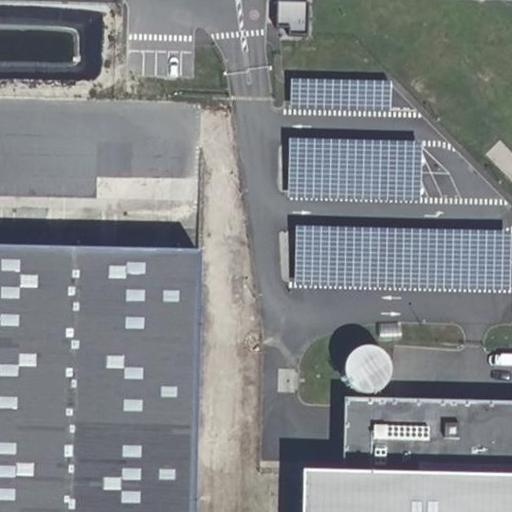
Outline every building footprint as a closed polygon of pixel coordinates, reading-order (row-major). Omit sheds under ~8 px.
[(307,36),(308,1),(272,0),(271,25),(288,26),(288,36),(307,36)] [(390,84),(290,83),(289,108),(389,109),(390,84)] [(295,194),(420,197),(420,146),(296,144),(295,194)] [(302,282),(502,286),(502,235),(303,232),(302,282)] [(192,511),(198,253),(0,248),(0,511),(192,511)] [(352,352),(347,357),(344,364),(342,371),(343,378),(347,385),(352,390),(359,394),(366,395),(373,394),(380,390),(387,383),(389,376),(390,369),(388,362),(384,356),(379,351),(372,348),(366,347),(359,349),(352,352)] [(511,511),(511,402),(342,399),(341,474),(299,473),(298,511),(511,511)]
